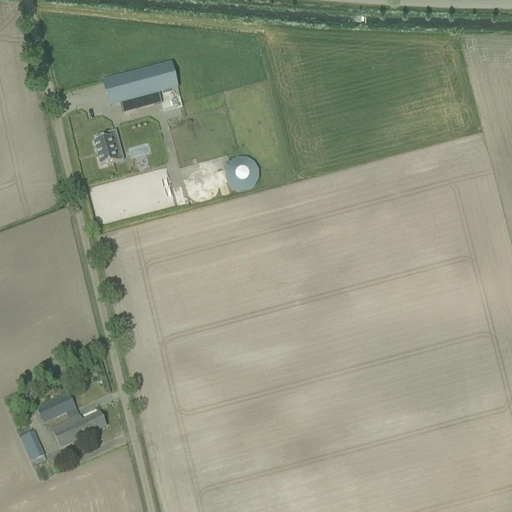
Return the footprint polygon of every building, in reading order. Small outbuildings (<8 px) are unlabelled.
[(113,80),(120,105),(178,90),(171,65),(113,80)] [(97,142),(94,143),(100,168),(116,164),(114,153),(119,152),(114,133),(96,138),(97,142)] [(256,191),(256,161),(226,161),(226,191),(256,191)] [(191,205),(219,198),(211,168),(183,176),(191,205)] [(51,431),(60,450),(105,428),(99,415),(82,424),(68,394),(35,410),(43,426),(66,415),(69,423),(51,431)] [(20,440),(30,464),(44,458),(33,434),(20,440)]
